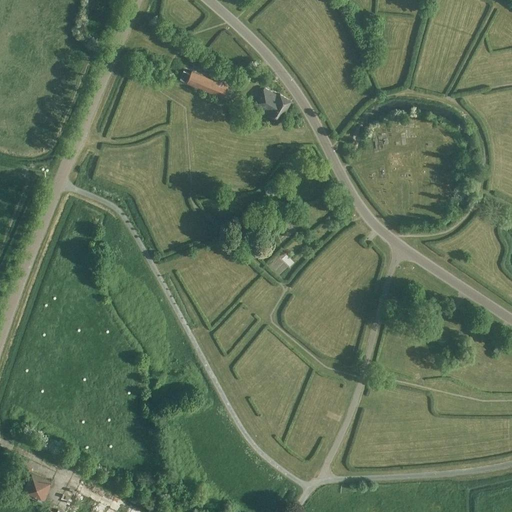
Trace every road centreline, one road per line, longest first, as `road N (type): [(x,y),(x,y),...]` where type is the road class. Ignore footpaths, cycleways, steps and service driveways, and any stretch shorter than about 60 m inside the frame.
road 1 (unclassified): [(59,183),(123,215),(248,438),(310,488),(319,478)]
road 2 (unclassified): [(398,245),(365,213),(283,77),(207,0)]
road 3 (unclassified): [(319,478),(352,408),(398,245)]
road 4 (unclassified): [(59,183),(138,0)]
road 5 (unclassified): [(319,478),(511,464)]
road 6 (unclassified): [(0,352),(59,183)]
road 7 (unclassified): [(511,318),(398,245)]
